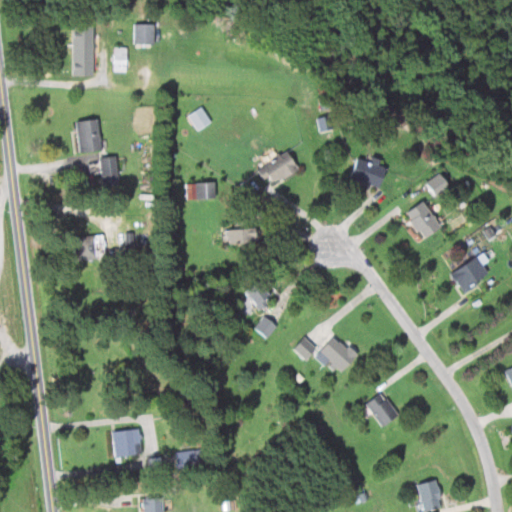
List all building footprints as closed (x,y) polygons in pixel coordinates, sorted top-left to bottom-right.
[(72,23),(72,75),(92,75),(92,24),(72,23)] [(152,23),(131,23),(131,43),(152,43),(152,23)] [(111,70),(123,70),(124,47),(112,47),(111,70)] [(207,120),(198,106),(185,114),(195,129),(207,120)] [(330,125),(324,126),(324,121),(326,121),(325,116),(317,117),(320,130),(331,128),(330,125)] [(76,151),(98,149),(96,118),(74,120),(76,151)] [(295,169),(285,150),(255,167),(265,185),(295,169)] [(113,155),(97,156),(100,184),(116,183),(113,155)] [(376,186),(384,163),(366,158),(366,160),(354,156),(347,177),(376,186)] [(434,195),(447,185),(436,172),(424,183),(434,195)] [(212,182),(184,182),(184,198),(212,198),(212,182)] [(422,238),(438,225),(418,200),(402,213),(422,238)] [(508,230),(500,218),(482,230),(490,242),(508,230)] [(251,242),(251,226),(225,226),(225,242),(251,242)] [(73,235),(73,259),(96,259),(96,235),(73,235)] [(461,292),(487,275),(475,255),(448,272),(461,292)] [(242,290),(257,308),(272,295),(257,277),(242,290)] [(253,327),(266,338),(276,326),(263,315),(253,327)] [(336,373),(353,354),(331,334),(314,354),(336,373)] [(302,358),(313,348),(301,336),(290,347),(302,358)] [(509,385),(511,383),(511,365),(502,370),(509,385)] [(379,425),(395,414),(379,391),(363,402),(379,425)] [(139,453),(137,428),(110,430),(112,455),(139,453)] [(414,484),(423,511),(441,505),(432,479),(414,484)] [(160,511),(160,498),(140,498),(140,511),(160,511)]
